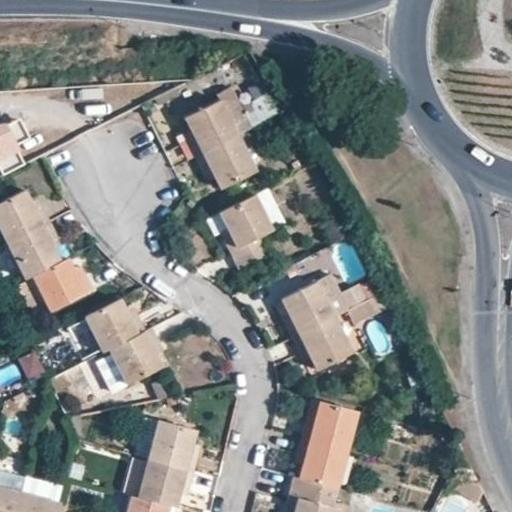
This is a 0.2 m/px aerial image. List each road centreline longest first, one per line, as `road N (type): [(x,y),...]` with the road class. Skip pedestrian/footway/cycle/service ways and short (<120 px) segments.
road 1 (residential): [(115,167),(131,244),(214,307),(251,356),(252,414),(228,511)]
road 2 (secondary): [(240,15),(364,57),(421,108)]
road 3 (tertiary): [(460,156),(478,197),(497,329)]
road 4 (secondary): [(383,0),(337,13),(240,15)]
road 5 (secondary): [(102,0),(240,15)]
road 6 (tertiary): [(497,329),(496,381),(511,452)]
